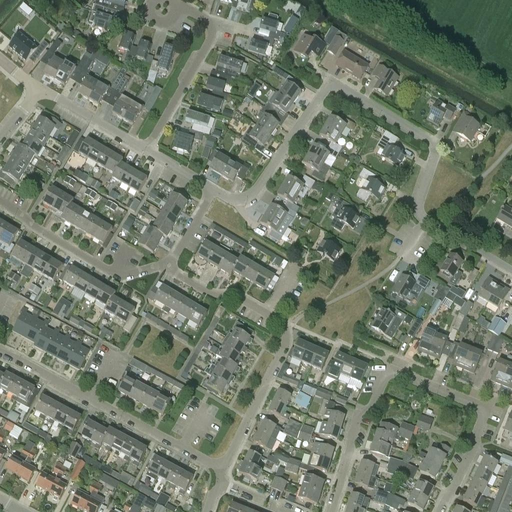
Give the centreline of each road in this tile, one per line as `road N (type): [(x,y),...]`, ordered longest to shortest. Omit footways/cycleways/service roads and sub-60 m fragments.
road 1 (residential): [(428,221),(417,206),(437,145),(329,81),(252,196),(233,200),(213,190)]
road 2 (residential): [(438,511),(480,424),(480,407),(389,371),(371,407),(356,414),(330,511)]
road 3 (residential): [(217,465),(247,419),(283,329),(247,300),(216,295),(168,264)]
road 4 (residential): [(217,465),(0,351)]
road 5 (residential): [(168,264),(113,274),(0,204)]
road 6 (residential): [(146,149),(211,32),(208,22),(173,3)]
road 7 (residential): [(38,89),(146,149)]
